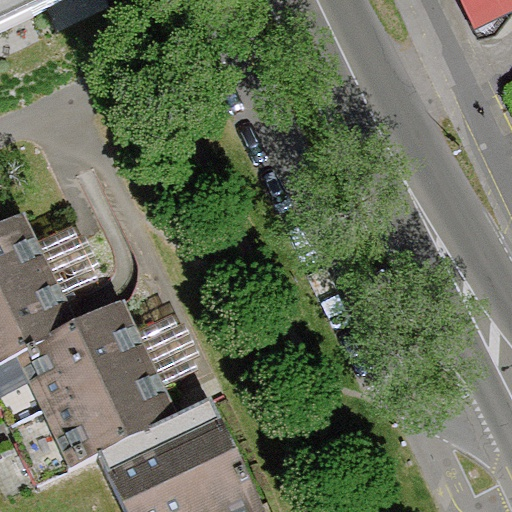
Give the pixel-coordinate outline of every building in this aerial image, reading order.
[(0,0),(0,23),(47,0),(0,0)] [(24,221),(0,232),(0,363),(1,366),(46,345),(77,330),(63,299),(94,284),(69,231),(36,246),(24,221)] [(77,330),(46,345),(100,457),(177,420),(161,387),(194,371),(170,320),(138,335),(125,307),(77,330)] [(0,408),(37,487),(100,457),(46,345),(1,366),(0,366),(0,408)] [(260,511),(209,405),(177,420),(100,457),(126,511),(260,511)]
